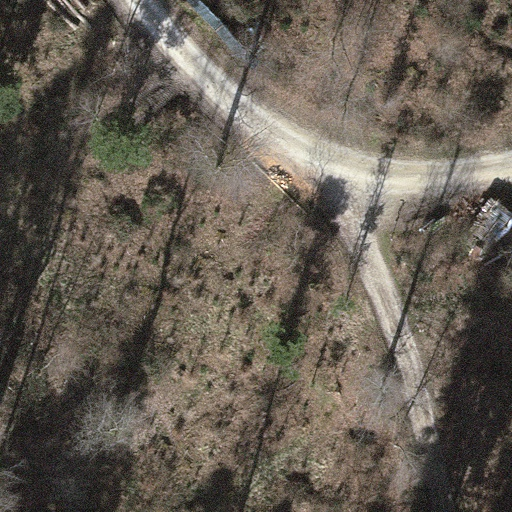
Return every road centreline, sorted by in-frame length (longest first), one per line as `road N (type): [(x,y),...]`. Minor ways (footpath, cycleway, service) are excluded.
road 1 (track): [(354,180),(346,227),(449,511)]
road 2 (track): [(141,0),(171,44),(264,129),(354,180)]
road 3 (track): [(354,180),(447,187),(511,166)]
